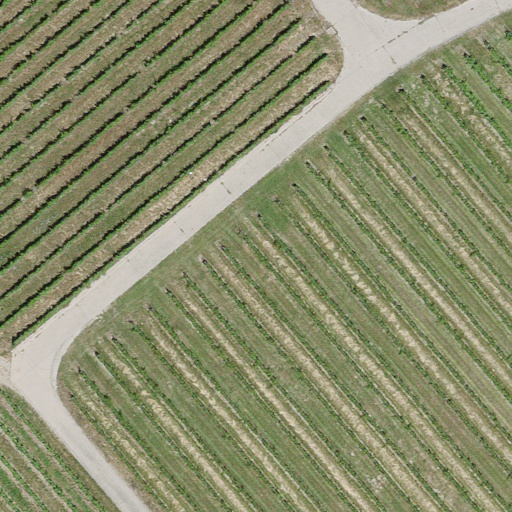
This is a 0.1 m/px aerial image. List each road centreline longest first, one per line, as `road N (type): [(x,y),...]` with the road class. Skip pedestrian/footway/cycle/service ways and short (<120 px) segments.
road 1 (track): [(0,365),(373,56),(484,0)]
road 2 (track): [(130,511),(6,366)]
